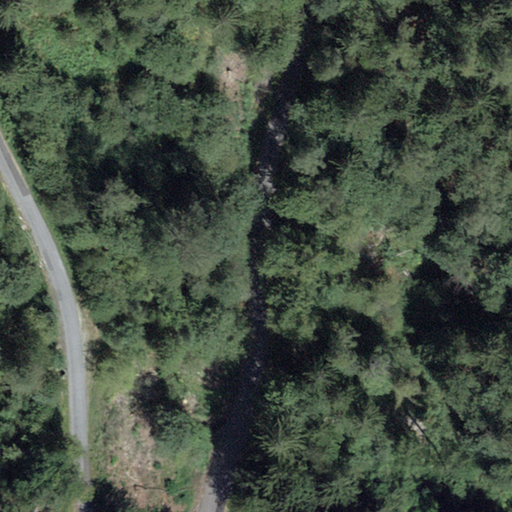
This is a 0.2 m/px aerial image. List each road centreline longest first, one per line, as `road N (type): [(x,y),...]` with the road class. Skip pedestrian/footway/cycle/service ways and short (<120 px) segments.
road 1 (unclassified): [(215,511),(254,340),(258,203),(294,65),(301,0)]
road 2 (unclassified): [(0,154),(48,253),(73,336),(85,511)]
